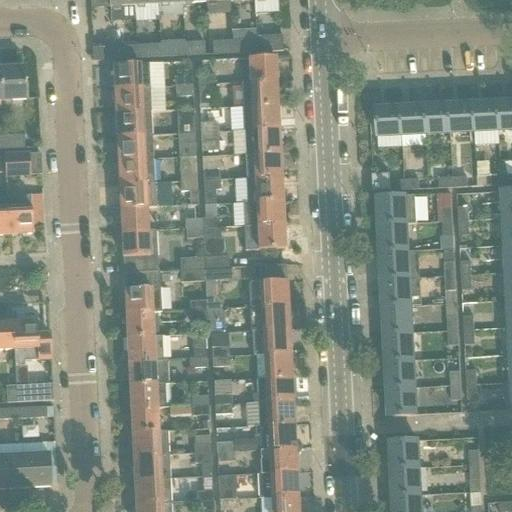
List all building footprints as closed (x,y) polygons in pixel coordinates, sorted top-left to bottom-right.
[(133,7),(132,0),(88,0),(89,9),(109,8),(110,21),(134,20),(133,7)] [(156,0),(132,0),(133,7),(134,20),(134,24),(158,23),(158,18),(156,0)] [(180,0),(156,0),(158,18),(182,17),(181,4),(180,0)] [(229,0),(205,0),(205,3),(206,16),(230,15),(229,2),(229,0)] [(253,0),(254,15),(278,14),(276,0),(253,0)] [(282,37),(255,38),(256,54),(282,53),(282,37)] [(251,41),(231,42),(232,55),(252,54),(251,41)] [(232,55),(231,42),(211,43),(212,56),(232,55)] [(203,43),(183,44),(184,58),(204,57),(203,43)] [(184,58),(183,44),(163,45),(164,59),(184,58)] [(155,46),(135,47),(136,60),(156,59),(155,46)] [(136,60),(135,47),(115,48),(116,61),(136,60)] [(92,49),(93,63),(112,62),(111,48),(92,49)] [(248,60),(249,84),(276,83),(275,59),(248,60)] [(112,67),(113,91),(149,90),(148,65),(112,67)] [(24,69),(0,70),(0,82),(1,101),(26,100),(24,69)] [(214,77),(197,77),(198,89),(215,88),(214,77)] [(191,78),(174,79),(174,89),(192,88),(191,78)] [(242,109),(243,109),(277,107),(276,83),(249,84),(241,85),(242,109)] [(192,88),(174,89),(175,99),(192,98),(192,88)] [(215,88),(198,89),(199,111),(216,110),(215,88)] [(113,91),(114,115),(150,114),(149,90),(113,91)] [(511,104),(497,105),(499,132),(511,131),(511,104)] [(497,105),(473,106),(474,133),(499,132),(497,105)] [(473,106),(449,107),(450,134),(474,133),(473,106)] [(243,109),(244,133),(278,131),(277,107),(243,109)] [(449,107),(425,109),(426,136),(450,134),(449,107)] [(425,109),(401,110),(402,137),(426,136),(425,109)] [(402,137),(401,110),(376,111),(377,138),(402,137)] [(193,112),(176,112),(177,136),(194,135),(193,112)] [(114,115),(116,139),(151,137),(150,114),(114,115)] [(201,125),(201,135),(218,134),(218,125),(201,125)] [(244,133),(246,156),(279,155),(278,131),(244,133)] [(217,134),(200,135),(201,153),(218,152),(217,134)] [(194,135),(177,136),(178,160),(195,159),(194,135)] [(23,137),(3,138),(4,151),(23,150),(23,137)] [(116,139),(117,163),(153,161),(151,137),(116,139)] [(246,156),(247,180),(281,179),(279,155),(246,156)] [(28,156),(3,157),(4,174),(4,178),(29,177),(28,156)] [(195,159),(178,160),(179,184),(196,183),(195,159)] [(117,163),(118,187),(154,185),(153,161),(117,163)] [(219,172),(202,173),(202,182),(219,181),(219,172)] [(511,175),(501,176),(501,186),(511,185),(511,175)] [(390,176),(372,176),(373,193),(390,193),(390,192),(390,182),(390,176)] [(501,186),(501,176),(486,177),(487,187),(501,186)] [(453,189),(453,178),(438,179),(438,190),(453,189)] [(467,178),(453,178),(453,189),(467,188),(467,178)] [(247,180),(234,181),(235,205),(243,204),(282,202),(281,179),(247,180)] [(418,180),(403,181),(403,192),(418,191),(418,180)] [(219,181),(202,182),(203,193),(220,192),(219,181)] [(403,181),(390,182),(390,192),(403,192),(403,181)] [(196,183),(179,184),(180,194),(197,193),(196,183)] [(118,187),(119,211),(146,209),(155,209),(154,185),(118,187)] [(511,192),(502,192),(504,221),(511,220),(511,192)] [(30,197),(5,198),(7,237),(32,235),(30,197)] [(378,199),(379,227),(406,225),(414,225),(413,197),(378,199)] [(244,228),(256,228),(283,226),(282,202),(243,204),(244,228)] [(458,209),(458,223),(469,222),(468,208),(458,209)] [(119,211),(120,235),(147,233),(146,209),(119,211)] [(441,209),(442,224),(452,223),(452,209),(441,209)] [(204,220),(201,220),(202,230),(219,230),(219,219),(216,220),(204,220)] [(198,220),(184,221),(185,231),(202,230),(201,220),(198,220)] [(469,222),(458,223),(459,237),(469,237),(469,222)] [(452,223),(442,224),(443,238),(453,238),(452,223)] [(379,227),(381,254),(408,253),(406,225),(379,227)] [(256,228),(244,228),(245,252),(257,252),(264,251),(284,251),(283,226),(256,228)] [(202,230),(186,231),(186,242),(202,242),(202,230)] [(219,230),(202,230),(202,240),(220,240),(219,230)] [(124,259),(124,275),(158,273),(156,233),(147,233),(120,235),(122,259),(124,259)] [(381,254),(382,281),(409,280),(408,253),(381,254)] [(228,258),(203,259),(204,271),(228,270),(228,258)] [(203,259),(179,261),(180,273),(204,271),(203,259)] [(460,263),(461,277),(471,277),(471,263),(460,263)] [(444,264),(445,278),(455,278),(454,264),(444,264)] [(228,270),(204,271),(205,283),(229,282),(228,270)] [(204,271),(180,273),(180,285),(205,283),(204,271)] [(123,291),(124,316),(151,314),(160,314),(158,273),(124,275),(125,291),(123,291)] [(471,277),(461,277),(462,292),(472,291),(471,277)] [(455,278),(445,278),(445,293),(456,292),(455,278)] [(382,281),(383,309),(410,307),(409,280),(382,281)] [(248,285),(249,309),(287,307),(286,283),(248,285)] [(189,303),(190,312),(205,312),(205,302),(189,303)] [(223,302),(205,302),(205,312),(223,311),(223,302)] [(251,333),(252,333),(288,331),(287,307),(249,309),(251,333)] [(383,309),(385,336),(412,335),(410,307),(383,309)] [(223,311),(205,312),(206,320),(206,322),(209,322),(224,321),(223,311)] [(205,312),(190,312),(190,320),(206,320),(205,312)] [(124,316),(126,340),(152,338),(151,314),(124,316)] [(463,318),(464,332),(474,331),(473,317),(463,318)] [(447,319),(448,333),(458,332),(457,318),(447,319)] [(36,324),(12,325),(13,352),(14,369),(19,368),(24,363),(38,363),(50,362),(49,335),(37,335),(36,324)] [(12,325),(0,325),(0,352),(13,352),(12,325)] [(253,357),(263,356),(289,355),(288,331),(252,333),(253,357)] [(474,331),(464,332),(464,347),(475,346),(474,331)] [(458,332),(448,333),(448,347),(458,347),(458,332)] [(227,335),(210,336),(211,350),(211,359),(228,358),(228,349),(227,335)] [(385,336),(386,363),(413,362),(412,335),(385,336)] [(205,336),(192,336),(193,360),(206,359),(205,336)] [(126,340),(127,364),(163,362),(162,338),(152,338),(126,340)] [(263,356),(264,380),(291,379),(289,355),(263,356)] [(228,358),(211,359),(212,370),(229,369),(228,358)] [(193,360),(189,360),(189,370),(206,369),(206,359),(193,360)] [(127,364),(128,387),(168,385),(167,361),(163,362),(127,364)] [(386,363),(387,391),(414,389),(413,362),(386,363)] [(466,372),(466,387),(477,386),(476,372),(466,372)] [(450,373),(450,388),(461,387),(460,373),(450,373)] [(255,381),(257,405),(292,403),(291,379),(264,380),(255,381)] [(128,387),(129,411),(156,410),(170,409),(168,385),(128,387)] [(52,386),(15,388),(16,405),(53,403),(52,386)] [(477,386),(466,387),(467,401),(478,401),(477,386)] [(461,387),(450,388),(451,402),(461,402),(461,387)] [(16,405),(15,388),(6,389),(6,405),(16,405)] [(414,389),(387,391),(389,419),(416,417),(414,389)] [(213,398),(214,407),(231,406),(230,397),(213,398)] [(208,398),(191,398),(191,408),(208,407),(208,398)] [(257,405),(258,428),(293,427),(292,403),(257,405)] [(231,406),(214,407),(214,417),(231,416),(231,406)] [(208,407),(191,408),(191,418),(209,417),(208,407)] [(53,409),(29,410),(29,420),(53,419),(53,409)] [(20,410),(0,411),(0,421),(20,420),(20,410)] [(129,411),(131,435),(157,434),(156,410),(129,411)] [(258,428),(254,429),(255,437),(256,452),(260,452),(294,450),(293,427),(258,428)] [(131,435),(132,459),(168,457),(167,433),(157,434),(131,435)] [(390,443),(392,471),(419,470),(417,442),(390,443)] [(44,444),(22,446),(22,458),(24,490),(49,489),(49,486),(48,457),(45,456),(44,444)] [(216,445),(217,454),(234,454),(233,444),(216,445)] [(210,446),(193,446),(193,456),(210,455),(210,446)] [(261,476),(269,476),(296,474),(294,450),(260,452),(261,476)] [(468,453),(469,467),(479,466),(479,452),(468,453)] [(234,454),(217,454),(217,465),(234,464),(234,454)] [(210,455),(193,456),(194,466),(211,465),(210,455)] [(55,456),(48,457),(49,486),(57,486),(55,456)] [(132,459),(133,483),(169,481),(168,457),(132,459)] [(22,458),(0,458),(0,491),(24,490),(22,458)] [(479,466),(469,467),(470,481),(480,481),(479,466)] [(392,471),(393,498),(420,497),(419,470),(392,471)] [(261,476),(257,476),(259,500),(270,500),(297,498),(296,474),(269,476),(261,476)] [(235,477),(218,478),(219,502),(236,501),(235,477)] [(133,483),(134,507),(170,505),(169,481),(133,483)] [(195,494),(196,503),(213,502),(212,493),(195,494)] [(393,498),(393,511),(420,511),(420,497),(393,498)] [(297,511),(297,498),(270,500),(270,511),(297,511)] [(236,501),(219,502),(219,511),(236,511),(236,501)] [(213,511),(213,502),(196,503),(196,511),(213,511)]
